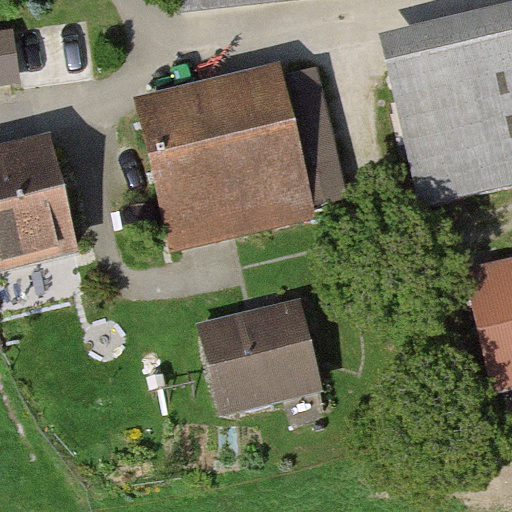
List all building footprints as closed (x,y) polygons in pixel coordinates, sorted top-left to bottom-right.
[(360,0),(178,0),(181,20),(360,0)] [(511,14),(380,47),(423,221),(511,199),(511,14)] [(0,49),(0,92),(13,91),(8,48),(0,49)] [(284,74),(138,106),(172,259),(318,227),(284,74)] [(0,297),(2,297),(0,290),(0,286),(83,266),(53,146),(0,159),(0,297)] [(511,256),(462,269),(493,403),(511,399),(511,256)] [(303,307),(200,330),(222,425),(325,402),(303,307)]
